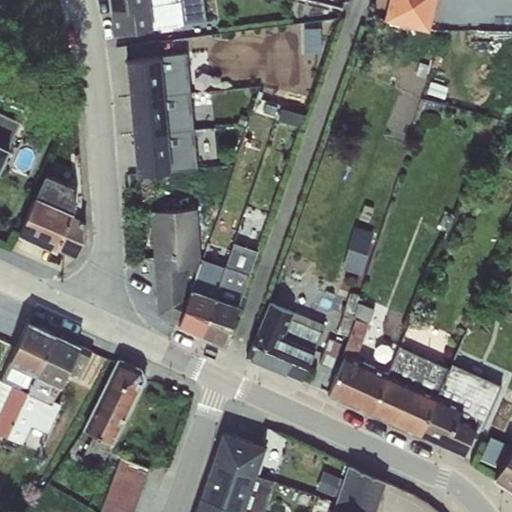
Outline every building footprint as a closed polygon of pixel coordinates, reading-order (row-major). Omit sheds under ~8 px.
[(107,0),(111,29),(214,25),(211,0),(107,0)] [(390,0),(386,17),(432,29),(438,0),(390,0)] [(124,46),(136,168),(194,164),(184,48),(124,46)] [(0,162),(19,121),(0,111),(0,162)] [(41,168),(18,232),(78,253),(89,222),(69,215),(81,182),(41,168)] [(197,206),(153,207),(159,314),(228,341),(259,251),(234,243),(224,264),(202,257),(197,206)] [(357,226),(346,260),(366,266),(376,231),(357,226)] [(268,298),(243,355),(302,380),(326,324),(268,298)] [(9,360),(37,373),(56,333),(28,320),(9,360)] [(37,373),(62,385),(67,373),(78,350),(80,345),(56,333),(37,373)] [(341,349),(324,388),(466,449),(480,416),(459,407),(462,401),(341,349)] [(78,350),(67,373),(79,378),(90,355),(78,350)] [(93,433),(111,442),(144,377),(140,369),(118,359),(83,428),(93,433)] [(37,373),(9,360),(0,378),(0,432),(7,435),(37,373)] [(459,389),(481,393),(484,376),(462,372),(459,389)] [(37,373),(7,435),(19,441),(25,429),(37,435),(62,385),(37,373)] [(213,460),(255,474),(265,445),(222,431),(213,460)] [(111,442),(93,433),(81,460),(99,468),(111,442)] [(511,438),(491,470),(511,484),(511,438)] [(24,444),(16,461),(27,466),(35,449),(24,444)] [(121,456),(100,511),(132,511),(148,468),(121,456)] [(201,495),(243,510),(255,474),(213,460),(201,495)] [(333,511),(374,511),(378,504),(386,480),(348,463),(341,485),(332,511),(333,511)] [(255,474),(243,510),(256,511),(263,511),(274,480),(255,474)] [(194,511),(241,511),(243,510),(201,495),(194,511)]
